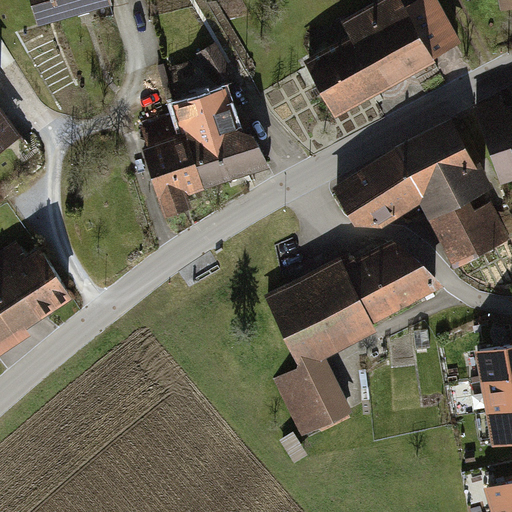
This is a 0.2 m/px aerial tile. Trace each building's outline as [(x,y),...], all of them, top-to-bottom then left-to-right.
[(32,0),(38,18),(55,14),(55,15),(109,0),(32,0)] [(336,110),(456,42),(432,0),(423,0),(407,9),(401,0),(386,0),(346,23),(355,39),(310,65),(336,110)] [(215,80),(232,70),(216,43),(199,53),(215,80)] [(191,62),(173,68),(177,79),(195,72),(191,62)] [(191,144),(236,130),(223,89),(178,104),(182,118),(191,144)] [(501,98),(477,106),(501,175),(511,171),(511,112),(501,117),(499,109),(504,105),(501,98)] [(182,190),(203,183),(191,144),(182,118),(144,129),(150,148),(148,149),(168,209),(187,202),(182,190)] [(0,145),(12,137),(0,120),(0,145)] [(368,170),(369,171),(392,211),(422,191),(458,259),(503,235),(487,204),(472,211),(464,194),(485,183),(453,122),(400,149),(368,170)] [(236,130),(191,144),(203,183),(268,161),(258,142),(241,146),(236,130)] [(369,171),(338,191),(356,220),(376,222),(392,211),(369,171)] [(0,336),(69,290),(44,251),(25,263),(15,248),(0,257),(0,336)] [(342,260),(269,298),(302,366),(280,376),(307,431),(348,410),(315,344),(437,282),(421,263),(399,249),(360,267),(354,257),(344,262),(342,260)] [(511,344),(481,349),(497,441),(511,438),(511,344)] [(296,462),(308,454),(294,432),(281,440),(296,462)] [(511,511),(511,478),(489,485),(497,511),(511,511)]
